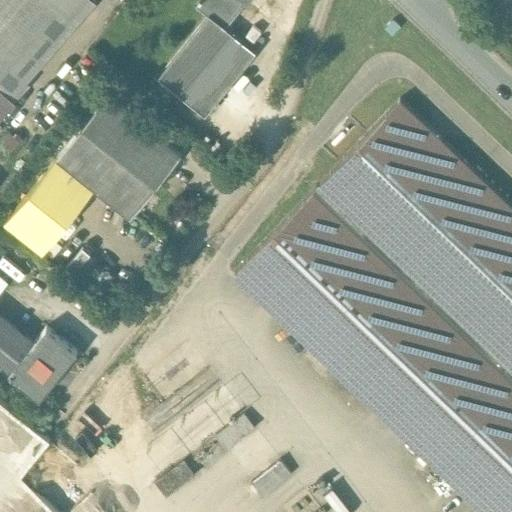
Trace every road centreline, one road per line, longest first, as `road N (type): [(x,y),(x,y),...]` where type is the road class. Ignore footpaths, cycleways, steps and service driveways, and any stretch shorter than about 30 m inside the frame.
road 1 (residential): [(70,398),(267,152),(321,0)]
road 2 (unknown): [(302,410),(177,511)]
road 3 (residential): [(418,0),(511,93)]
